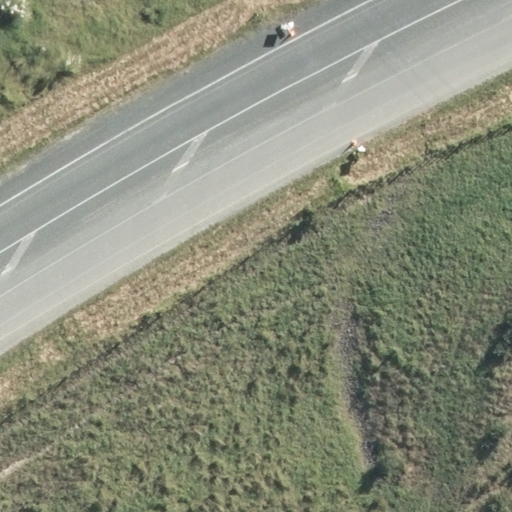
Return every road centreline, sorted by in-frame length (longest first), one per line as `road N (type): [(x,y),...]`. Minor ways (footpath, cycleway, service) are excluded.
road 1 (unclassified): [(0,285),(223,135),(508,0)]
road 2 (trunk): [(386,0),(0,281)]
road 3 (trunk): [(0,162),(233,0)]
